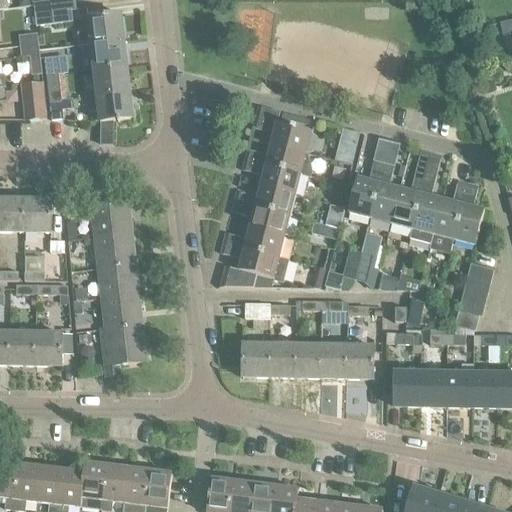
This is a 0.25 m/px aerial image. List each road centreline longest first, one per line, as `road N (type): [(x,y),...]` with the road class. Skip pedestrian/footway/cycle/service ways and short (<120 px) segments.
road 1 (residential): [(474,151),(168,76)]
road 2 (residential): [(511,470),(205,410)]
road 3 (residential): [(205,410),(177,166)]
road 4 (residential): [(205,410),(0,405)]
road 5 (residential): [(177,166),(0,160)]
